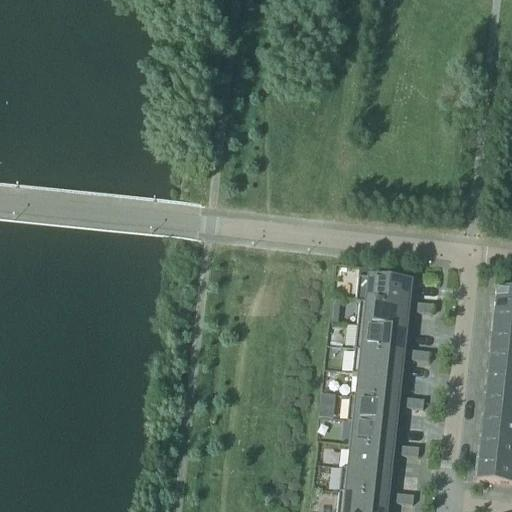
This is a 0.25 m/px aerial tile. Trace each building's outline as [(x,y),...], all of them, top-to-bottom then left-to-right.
[(359,271),(359,272),(358,280),(358,281),(371,282),(372,273),(359,271)] [(358,281),(355,305),(407,311),(407,305),(411,305),(414,283),(397,281),(396,285),(371,282),(358,281)] [(491,313),(491,314),(511,316),(511,293),(496,292),(495,303),(493,302),(492,313),(491,313)] [(359,306),(357,329),(408,335),(410,317),(406,317),(407,311),(355,305),(355,306),(359,306)] [(415,317),(424,318),(425,308),(416,307),(415,317)] [(425,308),(424,318),(433,318),(434,309),(425,308)] [(489,335),(489,336),(511,338),(511,316),(491,314),(491,315),(494,315),(493,324),(491,324),(490,335),(489,335)] [(357,329),(354,353),(402,358),(402,352),(406,353),(408,335),(357,329)] [(487,355),(487,356),(511,358),(511,338),(489,336),(491,337),(490,346),(489,346),(488,355),(487,355)] [(354,353),(352,377),(403,383),(405,365),(401,365),(402,358),(354,353)] [(410,364),(419,365),(420,356),(411,355),(410,364)] [(420,356),(419,365),(427,366),(429,356),(420,356)] [(485,375),(485,376),(511,379),(511,358),(487,356),(487,357),(489,357),(488,366),(486,366),(485,375)] [(482,397),(482,398),(511,400),(511,379),(485,376),(484,377),(487,377),(486,386),(484,386),(483,397),(482,397)] [(349,400),(349,401),(396,406),(397,400),(401,400),(403,383),(352,377),(351,378),(359,379),(357,397),(351,397),(351,400),(349,400)] [(323,395),(319,419),(333,421),(337,398),(323,395)] [(480,418),(480,419),(511,422),(511,400),(482,398),(482,399),(485,399),(484,408),(482,408),(481,418),(480,418)] [(349,401),(346,425),(398,430),(400,413),(396,412),(396,406),(349,401)] [(405,412),(414,413),(415,403),(406,402),(405,412)] [(415,403),(414,413),(422,414),(423,404),(415,403)] [(478,440),(478,441),(511,444),(511,422),(480,419),(480,420),(482,420),(481,429),(480,429),(478,440)] [(347,445),(347,449),(391,454),(392,448),(396,448),(398,430),(346,425),(346,426),(354,426),(352,445),(347,445)] [(475,461),(475,462),(511,465),(511,444),(478,441),(478,442),(480,442),(479,451),(477,451),(476,461),(475,461)] [(341,472),(341,473),(393,478),(395,461),(391,460),(391,454),(347,449),(346,454),(351,454),(349,473),(341,472)] [(400,460),(408,461),(409,451),(401,450),(400,460)] [(409,451),(408,461),(417,462),(418,452),(409,451)] [(511,465),(475,462),(475,463),(478,463),(477,472),(475,472),(474,483),(473,483),(473,485),(511,488),(511,465)] [(341,473),(339,496),(386,501),(387,495),(391,496),(393,478),(341,473)] [(339,496),(336,511),(389,511),(389,508),(385,508),(386,501),(339,496)] [(395,507),(403,508),(404,499),(396,498),(395,507)] [(404,499),(403,508),(412,509),(413,500),(404,499)]
